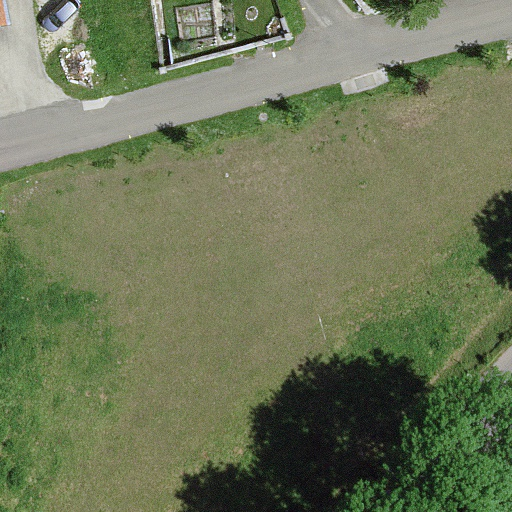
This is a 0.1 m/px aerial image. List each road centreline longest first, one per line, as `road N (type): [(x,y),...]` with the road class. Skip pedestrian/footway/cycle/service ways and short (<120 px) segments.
road 1 (residential): [(326,63),(0,149)]
road 2 (residential): [(511,13),(326,63)]
road 3 (tertiary): [(400,511),(511,379)]
